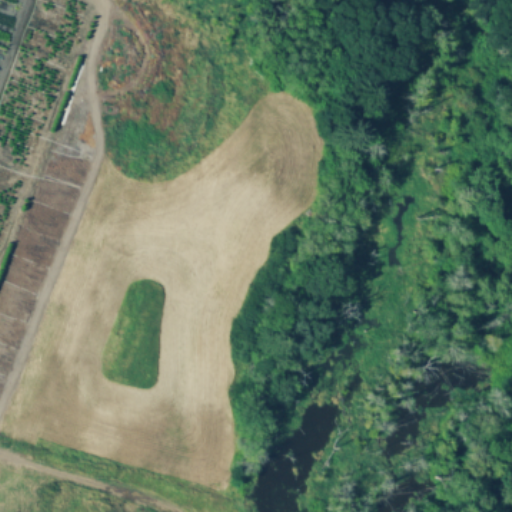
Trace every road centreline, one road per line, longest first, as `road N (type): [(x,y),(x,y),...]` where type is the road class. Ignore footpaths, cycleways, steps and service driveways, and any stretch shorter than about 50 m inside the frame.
road 1 (track): [(0,400),(96,151),(88,70),(101,0)]
road 2 (track): [(0,454),(165,511)]
